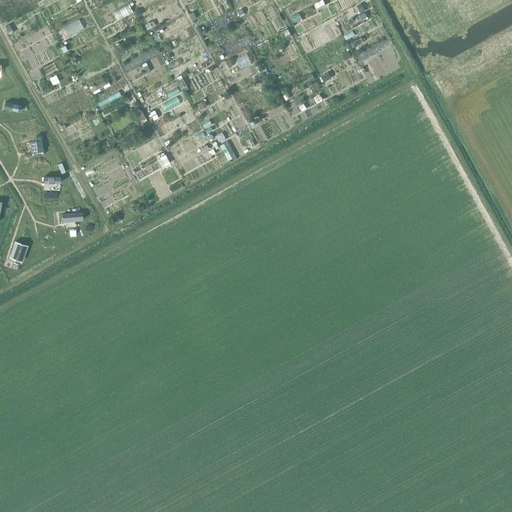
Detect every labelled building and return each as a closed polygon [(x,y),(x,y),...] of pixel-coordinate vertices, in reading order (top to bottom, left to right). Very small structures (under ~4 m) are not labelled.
[(91,6),(95,16),(100,13),(95,4),(91,6)] [(318,7),(320,12),(329,9),(327,4),(318,7)] [(200,80),(194,84),(201,94),(207,90),(200,80)] [(154,117),(156,125),(163,123),(161,115),(154,117)] [(220,141),(223,147),(230,144),(227,138),(220,141)] [(248,154),(259,150),(255,140),(244,144),(248,154)]
